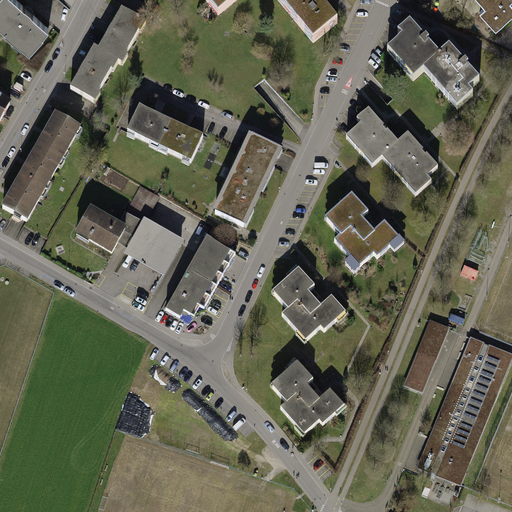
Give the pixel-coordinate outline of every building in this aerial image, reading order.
[(0,0),(0,26),(30,53),(50,31),(14,0),(0,0)] [(204,0),(218,16),(236,0),(204,0)] [(319,0),(277,0),(313,43),(338,23),(319,0)] [(511,0),(478,0),(485,7),(480,12),(496,29),(511,15),(511,3),(510,2),(511,0)] [(92,51),(70,92),(95,105),(115,68),(120,70),(143,26),(121,14),(99,55),(92,51)] [(402,40),(388,53),(414,82),(424,74),(457,111),(474,96),(470,92),(480,83),(449,49),(440,57),(410,25),(398,35),(402,40)] [(0,121),(9,104),(0,99),(0,121)] [(140,110),(128,136),(191,165),(203,139),(140,110)] [(361,125),(346,139),(372,168),(382,159),(416,197),(432,183),(427,178),(438,169),(408,135),(398,144),(369,111),(357,121),(361,125)] [(55,119),(2,210),(26,224),(80,133),(55,119)] [(249,139),(214,214),(246,229),(282,154),(249,139)] [(130,248),(126,254),(163,275),(181,243),(144,222),(158,197),(141,187),(119,226),(126,230),(119,242),(130,248)] [(352,195),(325,219),(341,237),(335,242),(359,269),(374,255),(377,259),(399,239),(385,223),(374,233),(362,220),(369,214),(352,195)] [(90,210),(76,234),(112,255),(119,242),(126,230),(119,226),(90,210)] [(208,242),(169,309),(193,323),(232,256),(208,242)] [(299,270),(272,293),(288,310),(281,316),(306,342),(321,329),(324,333),(346,313),(331,297),(321,307),(308,293),(315,287),(299,270)] [(450,329),(431,321),(430,322),(403,387),(419,393),(423,395),(450,329)] [(460,486),(511,359),(511,356),(472,340),(419,469),(460,486)] [(297,364),(272,387),(287,404),(281,409),(304,435),(319,423),(322,427),(345,407),(330,391),(319,400),(307,386),(312,381),(297,364)]
